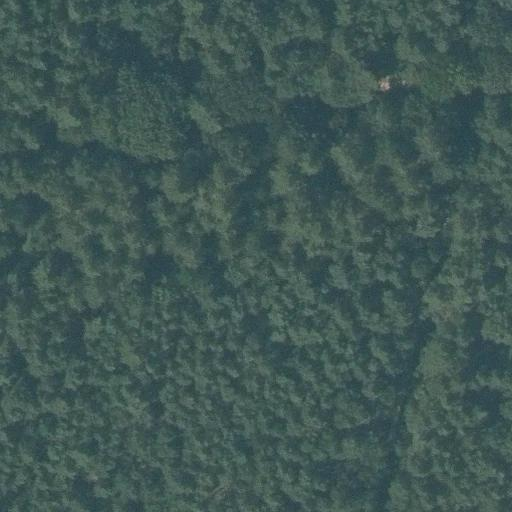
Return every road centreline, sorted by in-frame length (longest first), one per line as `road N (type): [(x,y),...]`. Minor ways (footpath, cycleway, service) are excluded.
road 1 (track): [(224,106),(468,75)]
road 2 (track): [(0,136),(224,106)]
